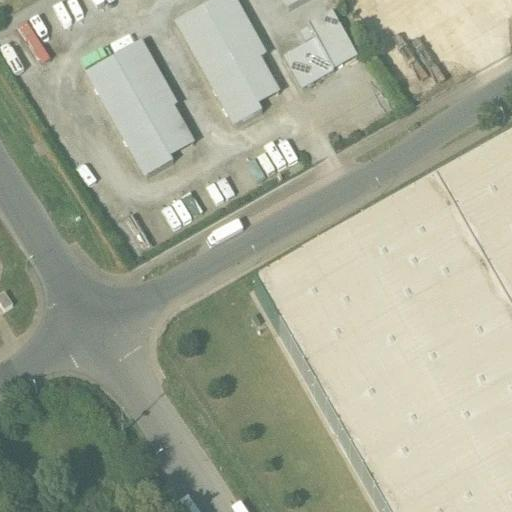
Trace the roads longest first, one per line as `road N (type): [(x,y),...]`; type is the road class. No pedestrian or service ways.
road 1 (unclassified): [(95,327),(376,176),(511,86)]
road 2 (unclassified): [(221,511),(95,327)]
road 3 (unclassified): [(95,327),(0,179)]
